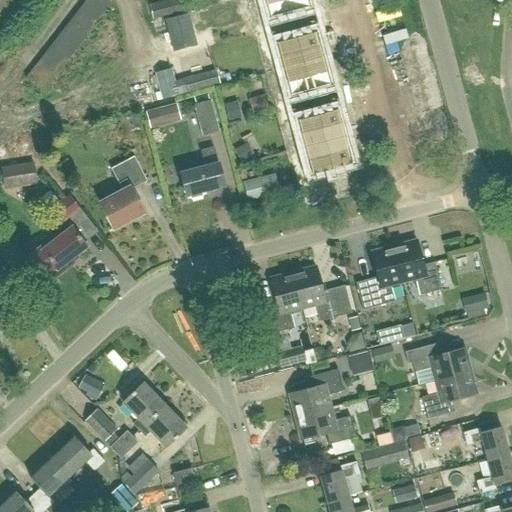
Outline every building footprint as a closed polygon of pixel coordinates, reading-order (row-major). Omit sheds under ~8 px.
[(106,10),(92,0),(86,0),(82,6),(99,20),(106,10)] [(92,0),(106,10),(114,1),(112,0),(92,0)] [(153,19),(184,11),(181,0),(166,0),(149,4),(153,19)] [(310,8),(308,0),(264,0),(269,19),(310,8)] [(99,20),(82,6),(74,16),(92,29),(99,20)] [(184,15),(165,20),(173,51),(193,46),(184,15)] [(92,29),(74,16),(67,25),(85,39),(92,29)] [(256,36),(268,33),(266,23),(253,27),(256,36)] [(85,39),(67,25),(60,35),(77,48),(85,39)] [(317,32),(276,44),(283,70),(324,59),(317,32)] [(268,33),(256,36),(258,45),(271,42),(268,33)] [(77,48),(60,35),(53,44),(70,58),(77,48)] [(70,58),(53,44),(45,53),(63,67),(70,58)] [(45,53),(38,63),(55,77),(63,67),(45,53)] [(331,86),(324,59),(283,70),(284,72),(289,93),(290,97),(331,86)] [(43,92),(55,77),(38,63),(26,79),(43,92)] [(162,99),(178,95),(171,70),(155,74),(162,99)] [(187,93),(219,84),(215,70),(184,79),(187,93)] [(278,98),(290,95),(289,93),(284,72),(272,75),(278,98)] [(194,105),(202,136),(219,131),(211,100),(194,105)] [(277,113),(289,110),(287,101),(274,104),(277,113)] [(147,113),(151,127),(165,124),(161,110),(147,113)] [(289,110),(277,113),(279,122),(292,119),(289,110)] [(338,110),(297,121),(304,148),(345,137),(338,110)] [(345,137),(304,148),(311,174),(352,163),(345,137)] [(187,196),(225,186),(218,162),(218,163),(214,147),(205,150),(206,166),(180,173),(187,196)] [(147,182),(134,158),(111,170),(123,191),(99,203),(114,231),(145,214),(132,190),(147,182)] [(6,189),(39,184),(36,162),(3,167),(6,189)] [(243,184),(247,200),(279,192),(275,176),(243,184)] [(308,179),(295,182),(297,187),(298,191),(310,188),(309,184),(308,179)] [(57,270),(86,247),(66,221),(76,214),(65,199),(47,213),(58,227),(51,233),(56,240),(43,250),(41,247),(28,258),(42,277),(55,267),(57,270)] [(423,266),(416,241),(393,247),(403,284),(416,280),(420,296),(442,290),(435,263),(423,266)] [(393,247),(371,252),(378,278),(356,284),(363,311),(395,303),(391,287),(403,284),(393,247)] [(105,261),(93,269),(103,285),(116,277),(105,261)] [(303,310),(315,307),(319,322),(352,314),(345,287),(322,292),(315,267),(293,273),(303,310)] [(294,329),(290,313),(303,310),(293,273),(270,279),(277,304),(265,307),(272,335),(294,329)] [(0,319),(16,311),(5,288),(0,290),(0,319)] [(467,314),(490,308),(486,293),(463,299),(467,314)] [(349,320),(352,331),(359,329),(356,318),(349,320)] [(411,323),(399,326),(402,336),(413,333),(411,323)] [(352,336),(348,345),(349,351),(362,347),(359,335),(352,336)] [(414,373),(430,369),(433,382),(471,372),(465,349),(439,356),(436,344),(404,353),(407,365),(412,364),(414,373)] [(377,363),(396,358),(393,345),(374,350),(377,363)] [(278,354),(281,367),(305,361),(302,347),(278,354)] [(107,356),(123,371),(131,363),(115,348),(107,356)] [(366,351),(352,355),(357,373),(371,370),(366,351)] [(314,388),(288,395),(294,418),(331,408),(328,395),(344,391),(338,370),(311,377),(314,388)] [(433,382),(437,394),(421,399),(427,420),(454,413),(451,401),(476,395),(471,372),(433,382)] [(99,383),(85,375),(79,387),(93,395),(99,383)] [(164,406),(153,395),(155,392),(146,383),(144,386),(142,384),(123,402),(139,419),(133,425),(139,431),(164,406)] [(178,416),(175,418),(164,406),(139,431),(145,438),(152,432),(167,447),(186,429),(184,427),(186,425),(178,416)] [(117,429),(98,408),(85,420),(105,441),(117,429)] [(350,417),(334,421),(331,408),(294,418),(300,440),(326,434),(329,445),(356,438),(350,417)] [(466,446),(482,442),(487,459),(507,454),(500,427),(480,433),(479,429),(462,434),(466,446)] [(405,440),(402,430),(400,429),(390,431),(394,443),(405,440)] [(127,431),(118,439),(110,446),(115,452),(132,436),(127,431)] [(376,437),(379,448),(391,445),(388,434),(376,437)] [(138,442),(132,436),(115,452),(121,458),(138,442)] [(407,439),(409,449),(422,445),(420,436),(407,439)] [(94,471),(104,462),(92,450),(89,453),(74,437),(52,458),(69,476),(85,461),(94,471)] [(368,470),(401,461),(403,467),(412,465),(405,441),(363,453),(368,470)] [(487,459),(492,478),(476,482),(479,494),(495,490),(494,486),(511,481),(511,470),(507,454),(487,459)] [(53,502),(48,496),(69,476),(52,458),(30,478),(39,488),(32,495),(45,509),(48,511),(66,511),(55,500),(53,502)] [(134,492),(158,470),(150,462),(127,484),(134,492)] [(328,503),(349,497),(362,493),(360,484),(362,484),(356,463),(340,467),(341,471),(320,477),(328,503)] [(177,488),(195,483),(191,469),(173,474),(177,488)] [(425,491),(443,489),(441,473),(422,476),(425,491)] [(127,511),(137,503),(121,484),(111,493),(127,511)] [(412,484),(402,487),(405,499),(415,497),(412,484)] [(425,511),(434,511),(456,505),(451,491),(422,501),(425,511)] [(25,502),(16,492),(0,506),(0,511),(30,511),(32,511),(33,511),(42,511),(45,509),(32,495),(25,502)] [(369,511),(364,511),(352,511),(349,497),(328,503),(330,511),(369,511)] [(106,511),(122,511),(119,503),(105,508),(106,511)] [(391,511),(425,511),(423,503),(392,511),(391,511)]
